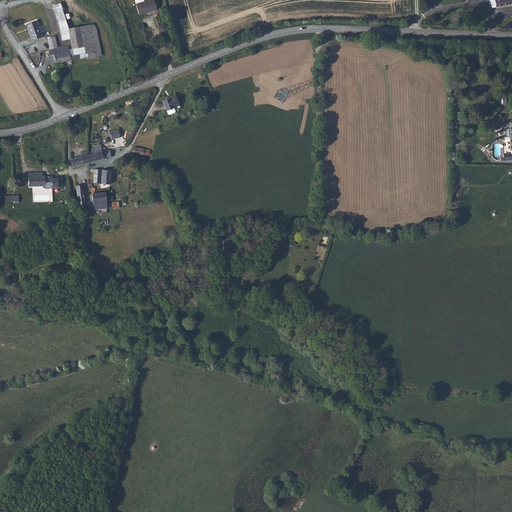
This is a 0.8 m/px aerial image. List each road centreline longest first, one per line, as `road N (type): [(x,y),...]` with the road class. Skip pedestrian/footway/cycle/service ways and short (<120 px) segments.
road 1 (secondary): [(67,115),(270,35),(511,35)]
road 2 (unclassified): [(62,117),(0,10)]
